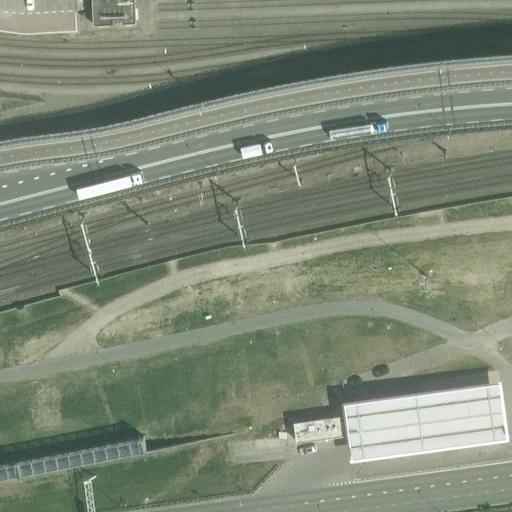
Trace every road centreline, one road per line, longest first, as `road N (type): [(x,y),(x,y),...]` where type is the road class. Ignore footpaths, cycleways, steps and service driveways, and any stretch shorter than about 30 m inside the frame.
road 1 (tertiary): [(0,196),(249,135),(511,98)]
road 2 (secondary): [(511,483),(300,511)]
